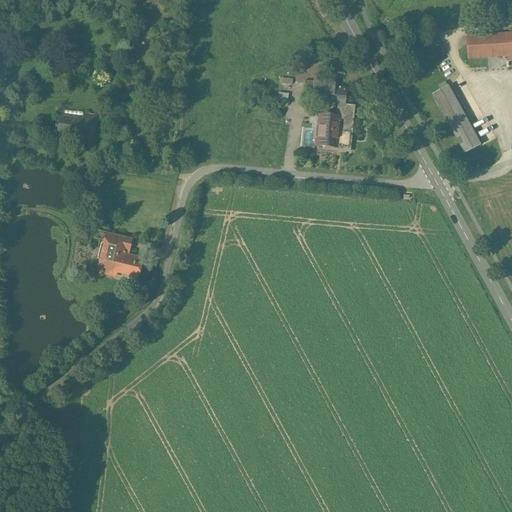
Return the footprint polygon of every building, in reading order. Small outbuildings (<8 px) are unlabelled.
[(511,34),(467,38),(469,58),(508,56),(509,59),(511,58),(511,34)] [(337,102),(345,103),(346,89),(335,87),(335,78),(314,76),(313,82),(312,99),(337,102)] [(311,105),(312,99),(313,82),(304,81),(303,97),(307,97),(306,105),(311,105)] [(447,87),(433,95),(465,154),(481,146),(447,87)] [(338,106),(337,117),(353,119),(353,107),(345,107),(338,106)] [(83,120),(59,117),(56,135),(92,140),(97,116),(85,114),(83,120)] [(337,117),(318,115),(317,130),(314,146),(337,148),(336,151),(349,152),(353,119),(337,117)] [(314,146),(317,130),(302,129),(301,147),(314,149),(314,146)] [(143,198),(136,196),(133,210),(162,216),(168,187),(146,182),(143,198)] [(138,236),(106,230),(98,271),(141,280),(145,261),(133,259),(138,236)]
